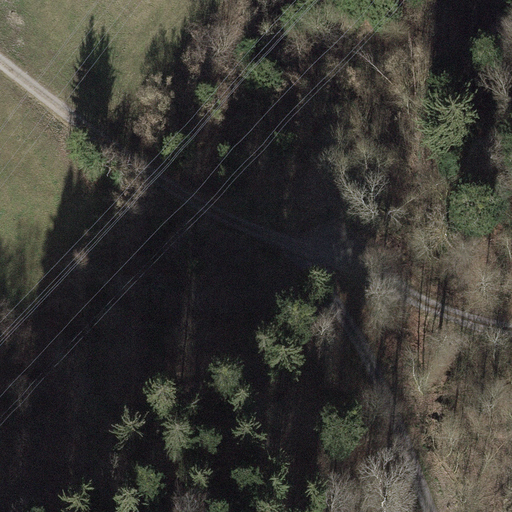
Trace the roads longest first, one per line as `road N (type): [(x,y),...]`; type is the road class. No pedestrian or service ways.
road 1 (track): [(295,244),(166,185),(0,58)]
road 2 (track): [(295,244),(363,347),(431,511)]
road 3 (track): [(511,330),(446,312),(295,244)]
